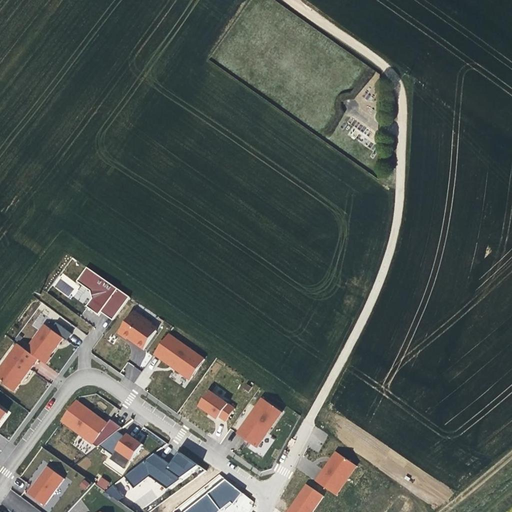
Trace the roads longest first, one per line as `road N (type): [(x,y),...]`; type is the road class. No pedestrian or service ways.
road 1 (residential): [(293,0),(378,58),(398,82),(401,196),(392,252),(350,351),(270,497)]
road 2 (residential): [(0,481),(70,386),(87,377),(105,381),(270,497)]
